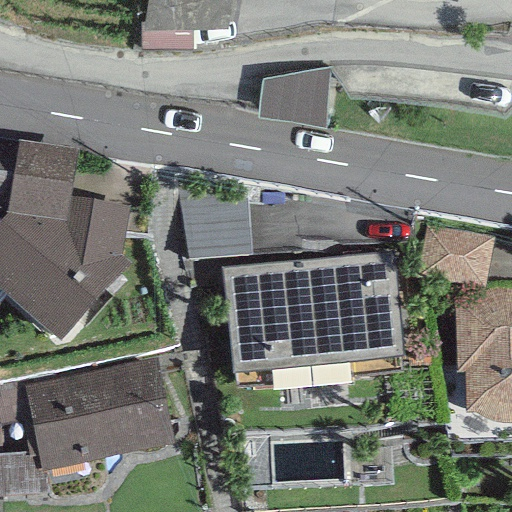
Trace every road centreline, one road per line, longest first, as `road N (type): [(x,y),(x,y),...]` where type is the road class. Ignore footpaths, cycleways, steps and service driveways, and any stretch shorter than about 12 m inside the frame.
road 1 (tertiary): [(511,196),(0,103)]
road 2 (residential): [(511,61),(356,53),(167,74),(0,50)]
road 3 (residential): [(371,0),(427,11),(511,3)]
